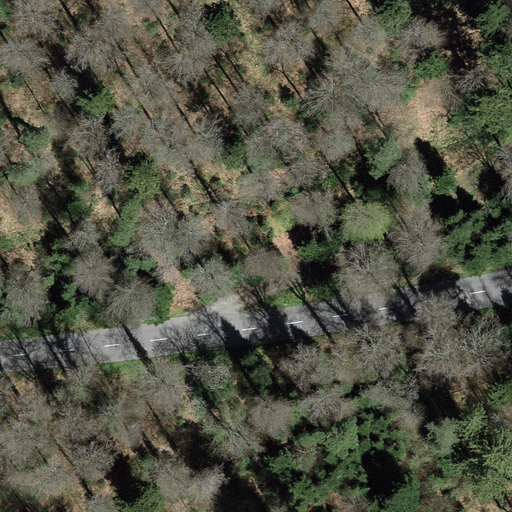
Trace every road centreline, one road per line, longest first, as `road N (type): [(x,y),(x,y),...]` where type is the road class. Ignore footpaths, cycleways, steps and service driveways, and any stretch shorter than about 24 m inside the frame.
road 1 (tertiary): [(0,356),(386,309),(511,284)]
road 2 (track): [(511,148),(399,230),(163,339)]
